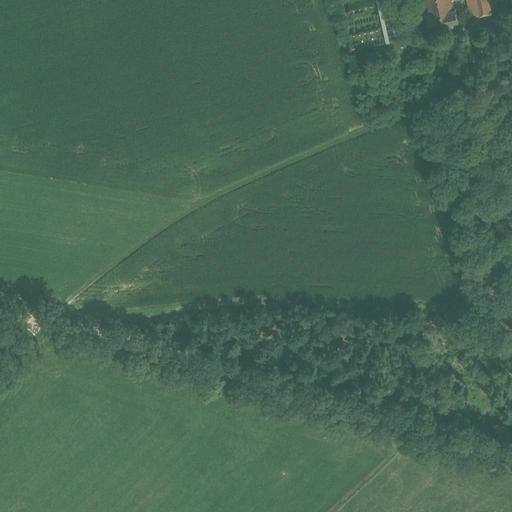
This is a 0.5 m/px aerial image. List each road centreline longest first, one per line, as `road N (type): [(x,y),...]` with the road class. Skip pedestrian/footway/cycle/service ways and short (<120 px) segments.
road 1 (track): [(511,28),(500,30),(481,66),(419,101),(154,225),(0,366)]
road 2 (track): [(511,450),(63,321),(0,311)]
